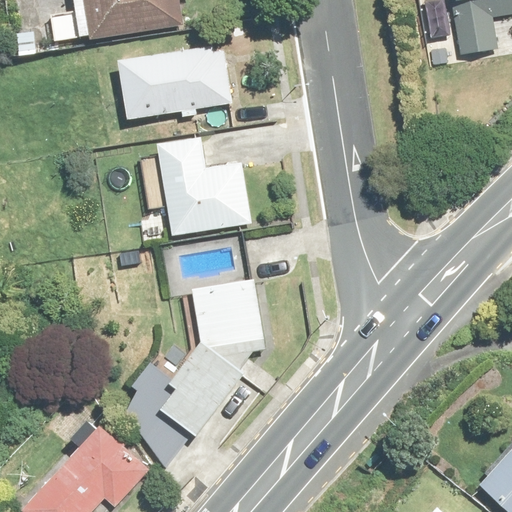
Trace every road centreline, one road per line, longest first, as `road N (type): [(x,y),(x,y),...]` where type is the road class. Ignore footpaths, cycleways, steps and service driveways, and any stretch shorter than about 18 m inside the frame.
road 1 (residential): [(323,0),(364,252),(375,281),(403,310)]
road 2 (primary): [(403,310),(365,370),(240,511)]
road 3 (primary): [(511,201),(403,310)]
